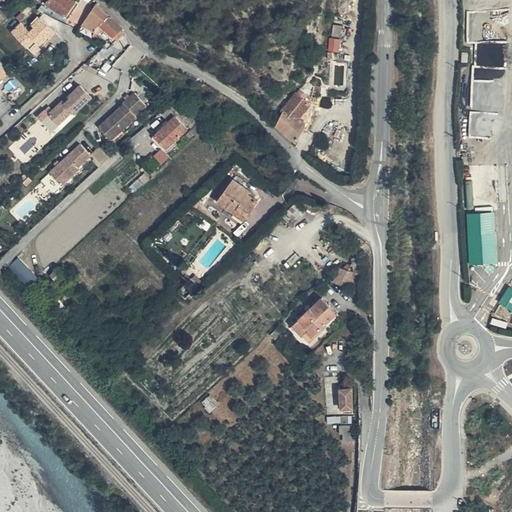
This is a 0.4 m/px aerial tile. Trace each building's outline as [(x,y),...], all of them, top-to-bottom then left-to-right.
[(43,0),(41,3),(61,13),(67,0),(43,0)] [(59,16),(61,13),(41,3),(39,7),(59,16)] [(107,16),(92,5),(80,22),(95,30),(100,25),(107,16)] [(10,30),(32,54),(39,47),(36,44),(52,28),(40,15),(27,27),(20,20),(10,30)] [(117,30),(120,26),(108,15),(107,16),(100,25),(111,35),(117,30)] [(339,25),(332,24),(331,34),(338,35),(339,25)] [(339,50),(341,38),(331,36),(329,49),(339,50)] [(486,64),(509,63),(508,41),(486,42),(486,64)] [(128,55),(134,49),(131,47),(125,52),(128,55)] [(143,57),(134,49),(128,55),(136,63),(143,57)] [(146,59),(143,57),(136,63),(139,65),(146,59)] [(91,96),(80,84),(67,95),(70,98),(64,103),(62,100),(52,110),(48,106),(44,110),(48,114),(57,124),(70,111),(73,114),(91,96)] [(135,113),(147,102),(136,90),(123,102),(127,104),(122,110),(119,106),(99,124),(112,138),(137,115),(135,113)] [(299,92),(298,91),(285,109),(286,111),(282,121),(302,136),(307,126),(307,109),(312,102),(305,97),(299,92)] [(178,111),(183,107),(176,99),(162,111),(169,119),(178,111)] [(317,106),(312,102),(307,109),(310,113),(317,106)] [(198,133),(203,129),(183,107),(178,111),(198,133)] [(48,114),(44,110),(37,117),(41,121),(48,114)] [(471,136),(499,135),(498,110),(470,111),(471,136)] [(190,131),(177,116),(154,136),(167,151),(190,131)] [(462,128),(454,127),(455,149),(461,150),(462,128)] [(81,142),(56,164),(69,177),(80,166),(78,164),(91,153),(81,142)] [(69,177),(56,164),(50,170),(62,183),(69,177)] [(233,206),(244,215),(255,201),(248,196),(246,199),(240,193),(244,188),(228,175),(210,198),(227,212),(233,206)] [(246,199),(248,196),(250,194),(244,188),(240,193),(246,199)] [(298,210),(291,204),(278,218),(285,224),(298,210)] [(238,221),(244,215),(233,206),(227,212),(238,221)] [(467,234),(469,264),(498,263),(495,233),(467,234)] [(10,266),(30,285),(39,276),(19,256),(10,266)] [(344,265),(345,268),(343,275),(334,273),(326,281),(351,289),(354,290),(358,274),(359,260),(349,259),(348,266),(344,265)] [(343,275),(345,268),(344,265),(342,265),(334,273),(343,275)] [(64,271),(59,266),(47,276),(53,281),(64,271)] [(184,271),(196,284),(199,281),(187,268),(184,271)] [(180,283),(188,291),(196,284),(184,271),(179,275),(183,280),(180,283)] [(15,284),(22,291),(27,286),(20,279),(15,284)] [(182,297),(188,291),(180,283),(178,285),(174,280),(169,284),(182,297)] [(499,309),(511,315),(511,300),(506,297),(499,309)] [(291,328),(303,341),(306,344),(335,316),(333,313),(321,301),(291,328)] [(273,332),(271,334),(268,336),(273,341),(276,339),(277,337),(273,332)] [(333,406),(345,406),(344,387),(332,387),(333,406)] [(347,423),(346,424),(335,424),(335,433),(337,432),(338,439),(348,438),(348,434),(347,423)]
